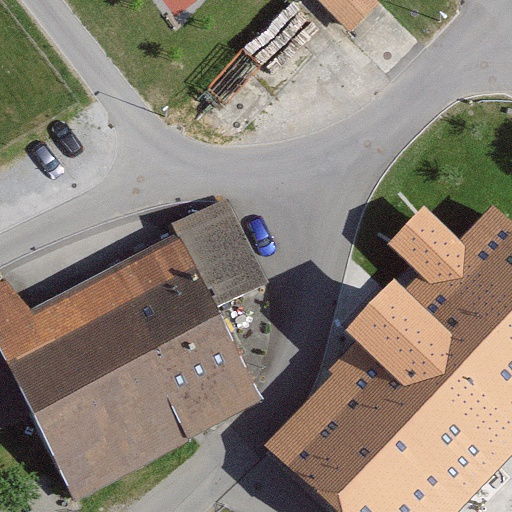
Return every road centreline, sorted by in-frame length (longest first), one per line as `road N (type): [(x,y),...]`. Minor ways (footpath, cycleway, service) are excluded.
road 1 (residential): [(158,511),(237,459),(302,379),(326,167),(484,29)]
road 2 (residential): [(159,174),(80,198),(0,238)]
